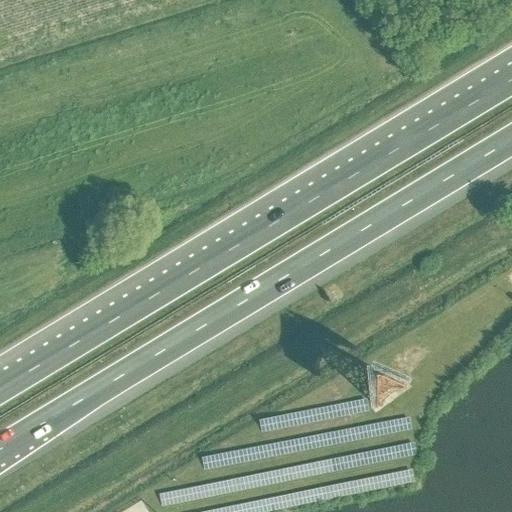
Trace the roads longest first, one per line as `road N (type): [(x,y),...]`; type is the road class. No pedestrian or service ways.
road 1 (motorway): [(0,452),(511,141)]
road 2 (motorway): [(511,80),(0,389)]
